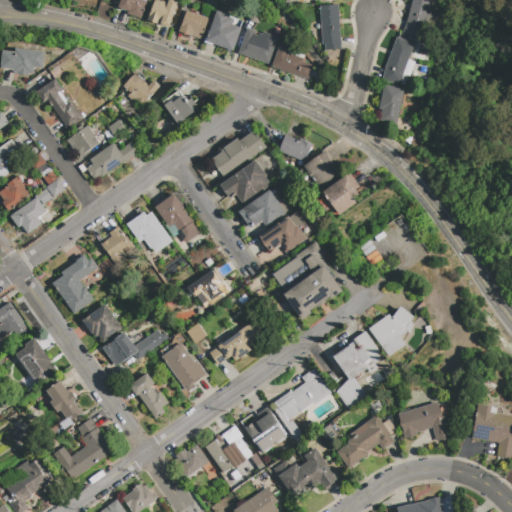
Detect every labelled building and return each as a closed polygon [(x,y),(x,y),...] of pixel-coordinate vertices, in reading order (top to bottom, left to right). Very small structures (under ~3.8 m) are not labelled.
[(127,14),(128,10),(118,7),(120,0),(143,0),(147,1),(141,19),(127,14)] [(155,0),(162,2),(162,1),(168,3),(168,0),(175,0),(178,1),(170,27),(162,24),(161,24),(157,23),(156,24),(148,21),(155,0)] [(412,0),(432,0),(429,12),(426,22),(421,42),(402,34),(407,23),(412,0)] [(322,45),(320,6),(338,5),(340,49),(326,50),(325,45),(322,45)] [(197,15),(208,19),(200,39),(179,31),(187,11),(195,14),(196,11),(198,12),(197,15)] [(230,15),(229,18),(233,19),(231,25),(240,28),(232,51),(207,42),(218,11),(230,15)] [(429,12),(426,22),(435,24),(438,14),(429,12)] [(238,53),(247,29),(256,32),(255,34),(258,35),(259,33),(263,34),(263,32),(279,37),(269,64),(238,53)] [(397,37),(405,40),(406,37),(415,41),(408,59),(403,74),(400,84),(383,81),(385,67),(397,37)] [(280,42),(291,45),(289,50),(288,53),(303,59),(302,61),(312,65),(307,79),(271,67),(280,42)] [(421,44),(430,48),(426,56),(417,53),(421,44)] [(28,75),(28,77),(19,76),(20,73),(15,73),(15,70),(1,68),(3,51),(15,52),(16,49),(44,52),(42,68),(34,67),(33,75),(28,75)] [(288,53),(303,59),(304,56),(289,50),(288,53)] [(400,84),(406,86),(414,62),(408,59),(403,74),(400,84)] [(138,98),(137,99),(134,97),(132,100),(128,96),(130,93),(126,90),(128,89),(124,86),(134,74),(142,81),(143,80),(147,84),(146,85),(148,86),(152,81),(158,86),(144,103),(138,98)] [(67,129),(52,107),(53,106),(48,99),(43,102),(36,92),(55,79),(62,89),(58,92),(66,105),(70,102),(82,119),(67,129)] [(403,89),(396,124),(380,121),(382,110),(379,109),(384,85),(403,89)] [(164,106),(166,105),(164,102),(179,91),(186,102),(191,99),(198,109),(177,124),(164,106)] [(0,112),(1,112),(9,124),(0,129),(0,112)] [(109,128),(119,121),(126,131),(116,139),(109,128)] [(81,125),(84,129),(87,127),(98,144),(78,158),(67,141),(77,134),(74,130),(81,125)] [(211,160),(222,152),(221,151),(239,138),(240,141),(254,131),(267,148),(236,171),(235,170),(225,178),(211,160)] [(278,151),(285,135),(299,141),(300,138),(305,140),(304,141),(312,145),(304,162),(278,151)] [(10,160),(8,162),(6,164),(11,171),(0,178),(0,147),(11,139),(15,145),(20,142),(25,149),(10,160)] [(93,163),(90,159),(113,143),(119,151),(131,142),(139,154),(126,163),(125,161),(102,177),(101,175),(94,179),(86,168),(93,163)] [(312,177),(311,178),(307,173),(309,172),(304,166),(324,152),(333,164),(334,164),(342,174),(341,175),(321,189),(312,177)] [(46,163),(37,170),(30,160),(39,153),(46,163)] [(245,168),(255,161),(263,173),(265,176),(264,177),(271,186),(243,206),(235,194),(229,198),(220,186),(245,168)] [(323,192),(347,175),(356,188),(354,189),(358,195),(353,199),(356,203),(340,215),(323,192)] [(31,196),(9,211),(2,202),(4,201),(0,194),(0,192),(8,187),(7,185),(18,176),(22,181),(21,182),(31,196)] [(46,187),(58,179),(65,189),(54,198),(46,187)] [(36,198),(34,196),(45,189),(51,198),(41,205),(46,211),(36,218),(41,224),(27,233),(21,225),(19,227),(10,216),(36,198)] [(269,190),(286,213),(267,227),(261,220),(250,228),(239,212),(269,190)] [(201,232),(188,240),(185,243),(183,239),(186,237),(181,230),(180,231),(174,223),(170,226),(156,207),(174,194),(201,232)] [(147,216),(151,213),(172,241),(155,253),(144,239),(139,242),(127,225),(144,212),(147,216)] [(295,226),(297,225),(306,238),(286,253),(279,243),(268,251),(258,239),(288,217),(295,226)] [(124,259),(116,265),(101,244),(113,236),(111,233),(119,227),(132,246),(134,245),(141,254),(131,261),(127,256),(124,258),(124,259)] [(323,261),(325,264),(324,265),(342,290),(331,299),(329,296),(325,299),(326,301),(318,307),(317,305),(310,310),(312,313),(303,319),(284,294),(313,273),(308,266),(310,265),(306,260),(311,257),(309,254),(302,259),(298,254),(315,242),(324,254),(322,255),(325,259),(323,261)] [(78,262),(77,261),(85,256),(88,261),(91,259),(97,267),(79,279),(93,301),(74,314),(53,283),(64,276),(61,273),(78,262)] [(208,267),(204,262),(209,258),(213,263),(208,267)] [(214,269),(230,291),(211,305),(201,292),(194,297),(188,288),(214,269)] [(0,308),(9,302),(29,330),(18,338),(13,331),(0,340),(0,308)] [(93,333),(92,334),(82,321),(105,305),(122,329),(104,342),(98,335),(96,337),(93,333)] [(391,318),(400,307),(413,317),(410,322),(413,326),(399,337),(405,344),(388,356),(368,329),(388,314),(391,318)] [(251,349),(235,361),(231,355),(218,365),(210,353),(219,346),(219,345),(255,319),(266,334),(249,346),(251,349)] [(186,332),(193,344),(205,336),(197,325),(186,332)] [(134,347),(158,330),(161,335),(164,332),(168,338),(138,360),(134,355),(129,359),(128,357),(116,366),(103,348),(115,340),(115,339),(124,333),(134,347)] [(353,377),(365,395),(348,408),(336,392),(349,379),(333,358),(352,344),(356,350),(359,348),(354,340),(365,332),(380,353),(377,355),(380,360),(375,363),(378,367),(370,373),(366,368),(353,377)] [(34,338),(51,361),(49,362),(56,372),(38,385),(16,355),(26,347),(25,345),(34,338)] [(195,362),(196,361),(205,374),(192,384),(193,387),(187,391),(162,357),(181,343),(195,362)] [(300,411),(287,421),(275,403),(290,392),(291,393),(306,383),(303,378),(313,370),(330,393),(315,404),(314,402),(301,412),(300,411)] [(138,395),(136,397),(129,386),(147,373),(154,384),(151,386),(156,394),(160,392),(168,403),(162,408),(165,412),(155,419),(138,395)] [(68,390),(75,399),(73,401),(81,412),(71,419),(69,416),(67,418),(61,410),(57,412),(50,403),(54,400),(47,391),(59,382),(66,391),(68,390)] [(398,414),(399,414),(399,412),(409,409),(409,411),(437,403),(442,418),(447,416),(453,436),(437,441),(432,427),(416,432),(417,435),(405,438),(398,414)] [(511,416),(511,458),(497,456),(499,443),(472,438),(478,405),(497,408),(496,414),(511,416)] [(287,435),(262,453),(246,430),(247,429),(245,427),(256,420),(257,422),(261,419),(257,414),(266,408),(287,435)] [(348,442),(353,438),(350,434),(377,415),(396,441),(383,450),(379,444),(366,453),(368,455),(349,468),(337,452),(349,443),(348,442)] [(83,438),(97,428),(91,419),(77,429),(83,438)] [(330,425),(337,435),(328,442),(321,431),(330,425)] [(229,444),(222,435),(234,426),(242,436),(239,439),(251,455),(233,469),(231,467),(223,473),(205,448),(215,441),(222,450),(229,444)] [(112,452),(73,480),(54,454),(63,447),(70,458),(87,446),(82,439),(83,438),(97,428),(103,437),(101,438),(112,452)] [(12,438),(13,429),(22,430),(21,439),(12,438)] [(176,456),(185,449),(187,452),(196,445),(208,462),(188,477),(176,460),(178,458),(176,456)] [(315,448),(338,482),(327,489),(322,481),(295,499),(274,469),(286,460),(291,467),(296,463),(299,467),(308,460),(304,455),(315,448)] [(46,471),(52,479),(53,481),(45,487),(43,485),(31,494),(32,496),(23,502),(28,508),(22,511),(14,511),(8,503),(16,497),(13,494),(11,495),(3,484),(18,473),(16,470),(27,462),(29,465),(39,458),(47,470),(46,471)] [(253,479),(265,470),(275,484),(268,489),(267,488),(262,492),(253,479)] [(133,489),(140,483),(143,488),(146,486),(152,495),(154,494),(157,498),(155,499),(156,500),(138,511),(131,511),(122,498),(133,490),(133,489)] [(231,511),(262,492),(267,488),(268,489),(277,502),(274,505),(279,511),(231,511)] [(397,511),(397,508),(429,501),(429,499),(439,496),(442,511),(397,511)] [(98,511),(116,500),(124,511),(98,511)]
